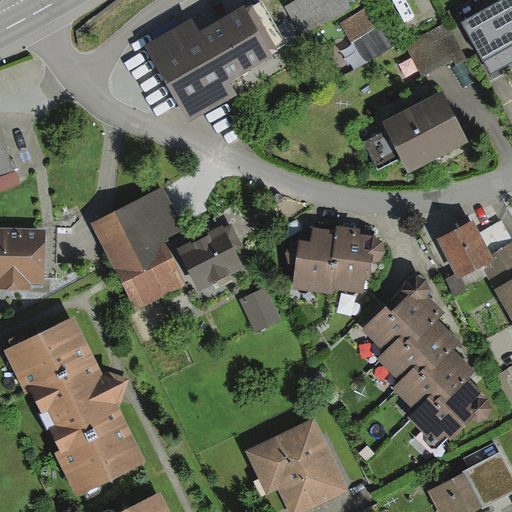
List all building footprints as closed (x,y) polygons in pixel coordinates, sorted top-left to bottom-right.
[(360,4),(357,0),(297,0),(287,6),(303,36),(360,4)] [(511,50),(511,0),(503,0),(470,18),(493,61),(511,50)] [(193,18),(152,40),(191,119),(239,97),(231,79),(274,58),(248,5),(199,32),(193,18)] [(375,5),(340,23),(350,43),(385,26),(375,5)] [(428,78),(462,60),(443,25),(409,43),(428,78)] [(471,145),(446,90),(383,121),(388,131),(363,142),(377,170),(401,159),(409,175),(471,145)] [(1,135),(0,135),(0,178),(15,173),(1,135)] [(165,189),(93,225),(131,313),(188,284),(170,244),(185,236),(165,189)] [(476,220),(440,238),(459,278),(486,265),(511,313),(511,237),(503,220),(482,232),(476,220)] [(45,228),(0,225),(0,285),(42,288),(45,228)] [(234,225),(180,248),(199,292),(246,268),(239,252),(244,250),(234,225)] [(312,240),(301,240),(292,244),(286,252),(288,263),(295,266),(292,289),(333,294),(334,289),(371,295),(373,264),(383,261),(387,252),(383,241),(374,237),(374,232),(336,226),(335,230),(315,227),(312,240)] [(418,275),(409,280),(361,333),(382,355),(375,361),(398,384),(393,390),(413,411),(407,416),(443,449),(473,419),(478,422),(489,419),(494,410),(490,401),(495,397),(473,379),(479,373),(455,351),(463,344),(441,322),(449,313),(429,296),(431,289),(427,279),(418,275)] [(255,331),(282,321),(270,288),(243,297),(255,331)] [(148,462),(75,317),(6,350),(76,497),(148,462)] [(306,511),(352,490),(316,416),(244,452),(267,499),(279,492),(288,511),(306,511)] [(484,511),(511,499),(511,460),(505,445),(459,468),(461,473),(431,490),(440,511),(484,511)] [(169,511),(159,490),(111,511),(169,511)]
